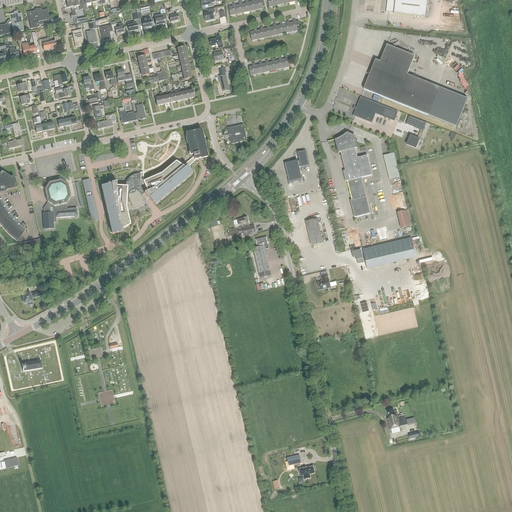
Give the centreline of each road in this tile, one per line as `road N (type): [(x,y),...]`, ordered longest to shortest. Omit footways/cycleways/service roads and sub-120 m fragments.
road 1 (unclassified): [(348,511),(278,215),(239,179)]
road 2 (secondary): [(16,335),(100,287),(239,179)]
road 3 (unclassified): [(355,0),(326,108),(315,113),(298,105)]
road 4 (residential): [(70,62),(191,34)]
road 5 (residential): [(89,143),(205,114)]
